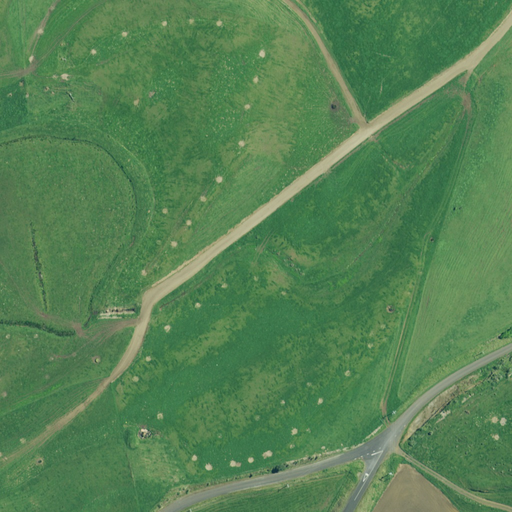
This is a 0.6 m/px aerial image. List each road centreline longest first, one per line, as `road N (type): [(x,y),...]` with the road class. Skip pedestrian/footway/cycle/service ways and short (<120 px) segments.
road 1 (unclassified): [(398,426),(340,461),(222,491),(176,511)]
road 2 (unclassified): [(511,347),(437,391),(398,426)]
